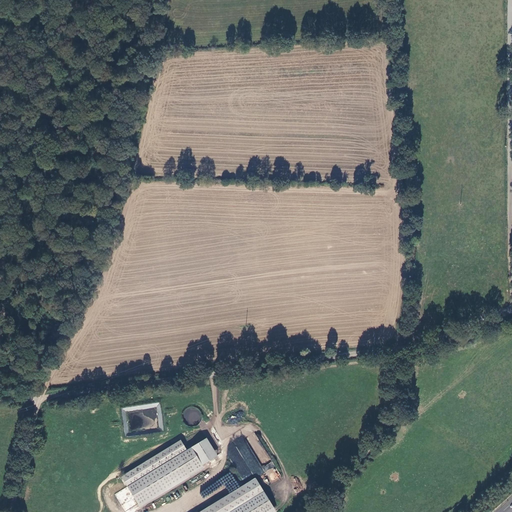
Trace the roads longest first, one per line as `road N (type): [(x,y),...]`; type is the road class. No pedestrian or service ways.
road 1 (track): [(511,312),(487,313),(400,350),(0,399)]
road 2 (track): [(511,289),(508,0)]
road 3 (track): [(318,511),(389,423),(400,350)]
road 4 (track): [(99,511),(116,475),(217,417)]
